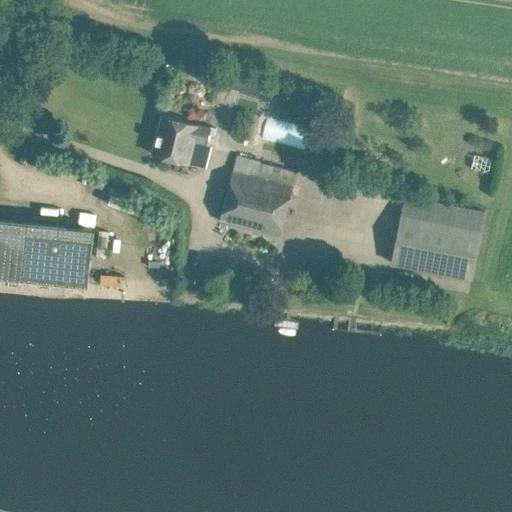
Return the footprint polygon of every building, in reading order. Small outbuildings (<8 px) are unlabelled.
[(265,78),(235,70),(230,88),(260,96),(265,78)] [(201,167),(207,144),(211,128),(162,115),(158,130),(159,130),(152,154),(201,167)] [(481,154),(481,170),(504,171),(505,155),(481,154)] [(280,237),(297,173),(260,163),(260,162),(238,156),(220,221),(280,237)] [(471,279),(485,212),(405,196),(392,263),(471,279)] [(83,203),(63,201),(61,220),(82,222),(83,203)] [(0,219),(0,275),(84,284),(90,228),(0,219)] [(107,284),(129,282),(129,271),(106,272),(107,284)]
